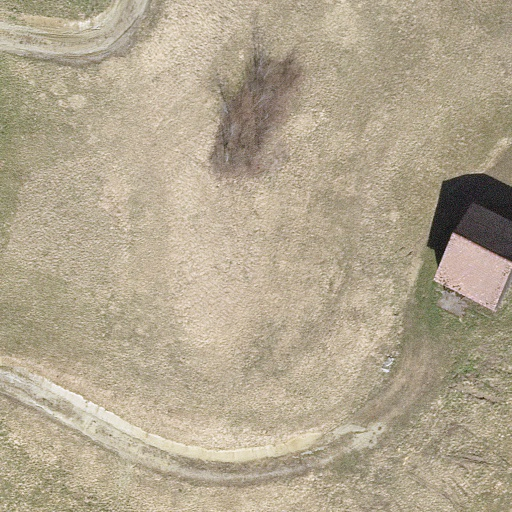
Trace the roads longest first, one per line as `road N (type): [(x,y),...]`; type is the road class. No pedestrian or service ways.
road 1 (track): [(0,382),(171,463),(227,475),(274,471),(327,456),(386,418),(413,381),(430,316)]
road 2 (track): [(152,0),(131,34),(98,49),(0,31)]
